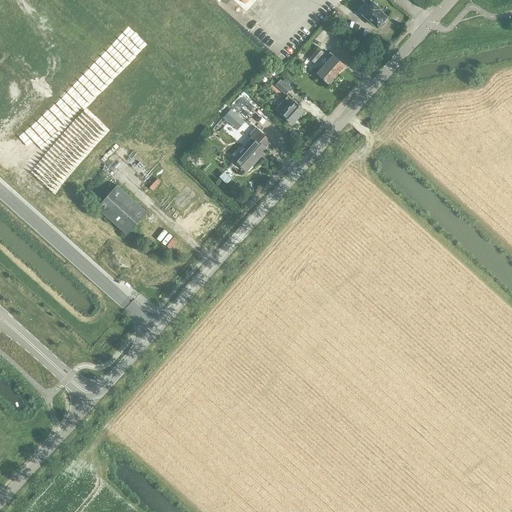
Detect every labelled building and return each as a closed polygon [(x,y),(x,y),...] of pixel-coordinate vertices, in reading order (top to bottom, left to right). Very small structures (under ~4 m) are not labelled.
[(361,0),(369,7),(363,14),(377,27),(386,17),(378,10),(379,9),(370,1),(370,0),(361,0)] [(319,48),(309,59),(314,63),(323,53),(319,48)] [(328,84),(344,66),(329,52),(326,56),(329,59),(316,73),(328,84)] [(285,95),(290,89),(279,81),(275,86),(285,95)] [(291,124),(304,110),(293,101),(293,102),(287,96),(283,101),(289,106),(281,115),(291,124)] [(237,129),(244,121),(230,109),(223,117),(237,129)] [(264,148),(270,141),(255,128),(249,135),(254,139),(234,161),(246,172),(266,150),(264,148)] [(126,235),(146,212),(116,185),(96,208),(126,235)]
